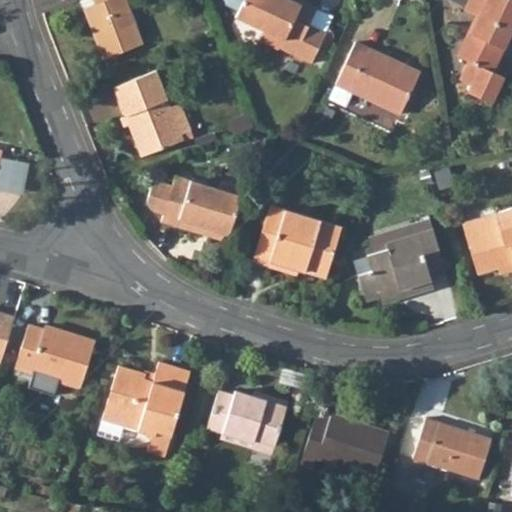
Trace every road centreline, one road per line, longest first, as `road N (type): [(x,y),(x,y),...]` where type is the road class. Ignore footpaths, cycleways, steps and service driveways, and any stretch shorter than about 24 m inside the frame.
road 1 (residential): [(108,242),(166,291),(205,311),(341,353),(413,353),(511,327)]
road 2 (residential): [(20,0),(35,65),(108,242)]
